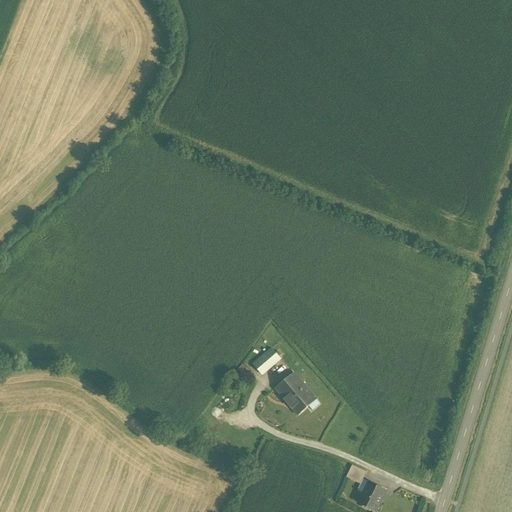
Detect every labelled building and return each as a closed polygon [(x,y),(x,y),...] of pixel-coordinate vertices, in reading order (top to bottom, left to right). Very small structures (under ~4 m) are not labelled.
[(280,359),(272,350),(254,365),(262,375),(280,359)] [(316,400),(293,373),(276,388),(275,388),(275,389),(298,416),(316,400)] [(366,472),(352,465),(346,478),(360,484),(361,484),(363,480),(366,472)] [(361,484),(360,484),(357,491),(364,494),(369,483),(363,480),(361,484)] [(386,490),(369,482),(369,483),(364,494),(359,504),(375,511),(386,490)]
